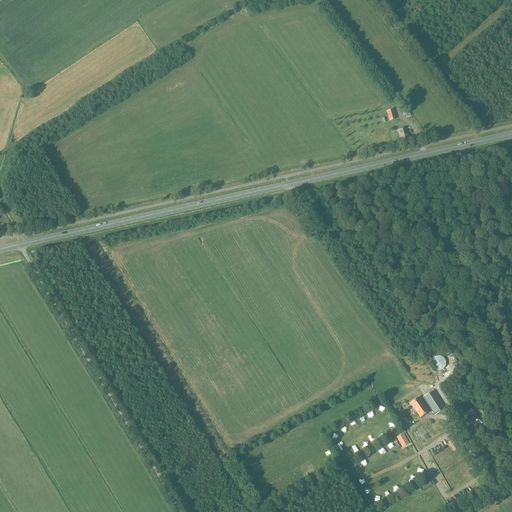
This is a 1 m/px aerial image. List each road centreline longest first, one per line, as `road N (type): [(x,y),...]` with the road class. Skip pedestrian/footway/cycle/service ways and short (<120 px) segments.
road 1 (unclassified): [(20,244),(181,511)]
road 2 (unclassified): [(288,184),(317,229),(440,238),(511,326)]
road 3 (primary): [(288,184),(20,244)]
road 4 (primary): [(511,134),(288,184)]
road 5 (track): [(473,134),(374,0)]
